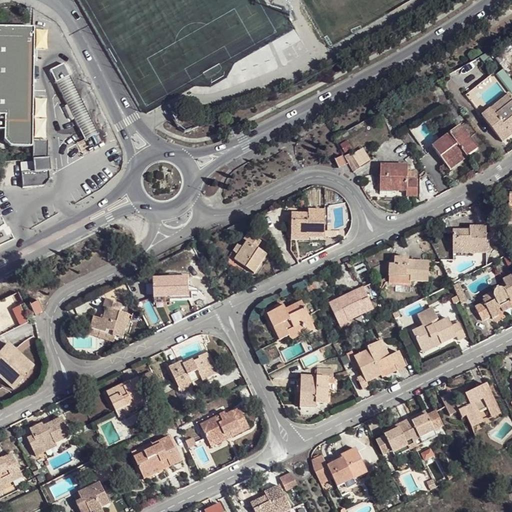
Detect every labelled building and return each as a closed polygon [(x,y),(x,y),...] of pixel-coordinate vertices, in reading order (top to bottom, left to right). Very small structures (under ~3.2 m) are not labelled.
[(33,149),(34,116),(35,30),(0,29),(0,118),(6,118),(6,142),(11,149),(33,149)] [(62,61),(49,67),(55,80),(69,73),(62,61)] [(69,73),(55,80),(61,91),(74,84),(69,73)] [(74,84),(61,91),(66,101),(80,95),(74,84)] [(66,101),(64,103),(67,110),(70,117),(73,116),(86,109),(80,95),(66,101)] [(511,98),(511,97),(490,111),(494,118),(511,105),(511,98)] [(511,105),(494,118),(490,111),(480,119),(499,146),(509,139),(511,137),(511,105)] [(86,109),(73,116),(78,126),(92,120),(86,109)] [(92,120),(78,126),(83,137),(96,130),(92,120)] [(430,149),(445,170),(462,158),(464,161),(469,157),(475,153),(457,129),(430,149)] [(50,171),(49,158),(47,158),(47,142),(34,141),(34,161),(34,172),(21,173),(22,188),(43,186),(49,179),(48,171),(50,171)] [(354,172),(371,162),(363,149),(346,159),(354,172)] [(343,163),(339,156),(331,160),(334,168),(343,163)] [(462,158),(445,170),(447,173),(464,161),(462,158)] [(379,165),(378,187),(395,188),(395,192),(404,193),(404,198),(409,198),(415,198),(416,178),(404,177),(405,166),(379,165)] [(296,215),(296,233),(311,232),(311,237),(320,237),(329,237),(328,211),(312,211),(313,215),(296,215)] [(456,232),(456,250),(473,250),(473,255),(490,255),(490,228),(473,228),(473,232),(464,232),(456,232)] [(265,243),(254,236),(249,242),(252,244),(249,250),(242,246),(238,252),(243,256),(240,261),(249,268),(259,274),(271,256),(261,249),(265,243)] [(402,254),(395,255),(395,262),(389,263),(389,276),(411,276),(411,278),(429,277),(428,257),(409,257),(409,254),(402,254)] [(511,303),(511,278),(507,281),(511,290),(507,292),(505,292),(502,291),(500,292),(498,293),(497,295),(497,298),(487,303),(488,304),(478,308),(485,321),(494,317),(495,319),(498,318),(502,316),(500,313),(501,312),(502,311),(504,310),(503,308),(511,303)] [(173,299),(173,302),(183,302),(192,301),(191,279),(155,281),(157,301),(173,299)] [(348,296),(331,304),(343,328),(353,323),(352,320),(376,309),(365,287),(348,296)] [(124,307),(108,302),(105,310),(110,312),(107,322),(103,332),(124,340),(132,320),(121,315),(124,307)] [(20,307),(18,303),(11,306),(13,311),(20,307)] [(43,313),(38,303),(30,307),(35,317),(43,313)] [(305,325),(309,334),(317,330),(304,304),(288,311),(286,308),(279,312),(271,316),(283,340),(293,335),(292,332),(305,325)] [(20,307),(13,311),(19,323),(26,319),(20,307)] [(415,332),(424,351),(438,344),(436,342),(442,339),(445,345),(453,342),(461,338),(462,341),(469,338),(459,318),(452,321),(451,320),(430,329),(428,326),(415,332)] [(296,340),(309,334),(305,325),(292,332),(293,335),(296,340)] [(438,344),(424,351),(425,354),(445,345),(442,339),(436,342),(438,344)] [(385,342),(380,344),(387,359),(391,358),(385,342)] [(8,344),(3,350),(0,353),(0,378),(14,390),(22,382),(29,374),(11,358),(16,352),(8,344)] [(387,359),(380,344),(370,348),(372,352),(358,358),(368,383),(374,381),(380,378),(379,374),(384,372),(399,366),(400,370),(409,367),(403,353),(391,358),(387,359)] [(16,352),(11,358),(29,374),(35,368),(16,352)] [(201,373),(202,376),(206,382),(220,376),(211,356),(203,360),(204,361),(187,368),(184,363),(178,366),(172,369),(182,390),(195,384),(193,380),(191,377),(201,373)] [(305,403),(319,403),(331,404),(332,378),(320,377),(320,380),(306,379),(305,386),(302,386),(302,402),(305,403)] [(127,409),(128,411),(141,405),(132,384),(123,388),(123,390),(120,391),(117,392),(116,391),(100,398),(109,417),(127,409)] [(197,388),(195,384),(182,390),(184,394),(197,388)] [(491,411),(499,407),(489,387),(467,396),(468,401),(457,406),(452,395),(448,397),(444,398),(452,417),(461,414),(464,420),(469,418),(471,424),(483,419),(481,415),(491,411)] [(503,417),(499,407),(491,411),(495,420),(503,417)] [(130,415),(128,411),(127,409),(109,417),(111,423),(130,415)] [(230,430),(233,438),(242,434),(250,431),(240,410),(226,417),(225,415),(201,426),(208,443),(225,436),(224,433),(230,430)] [(429,414),(407,424),(410,430),(416,427),(416,424),(431,418),(429,414)] [(410,430),(419,448),(426,445),(423,438),(437,432),(436,431),(446,427),(440,414),(431,419),(431,418),(416,424),(416,427),(410,430)] [(486,425),(483,419),(471,424),(474,430),(486,425)] [(54,441),(56,444),(56,446),(71,439),(63,422),(45,430),(44,428),(37,431),(31,434),(33,440),(29,442),(34,453),(50,446),(49,443),(54,441)] [(410,430),(407,424),(385,434),(386,437),(402,430),(403,433),(410,430)] [(211,449),(233,438),(230,430),(224,433),(225,436),(208,443),(211,449)] [(411,451),(419,448),(410,430),(403,433),(402,430),(386,437),(387,438),(383,440),(378,442),(385,455),(393,451),(394,452),(409,446),(411,451)] [(423,438),(426,445),(440,438),(437,432),(423,438)] [(156,448),(136,458),(144,475),(165,466),(164,462),(170,460),(173,467),(178,465),(183,462),(171,437),(155,444),(156,448)] [(133,452),(136,458),(156,448),(155,444),(154,443),(133,452)] [(396,458),(411,451),(409,446),(394,452),(396,458)] [(323,457),(316,461),(316,464),(316,469),(317,473),(319,479),(322,485),(333,480),(336,485),(351,478),(353,482),(369,474),(357,450),(349,453),(342,457),(344,460),(329,468),(323,457)] [(0,491),(4,489),(2,484),(21,475),(12,457),(0,462),(0,491)] [(147,480),(173,467),(170,460),(164,462),(165,466),(144,475),(147,480)] [(286,492),(298,486),(297,484),(292,480),(286,476),(280,479),(286,492)] [(337,489),(353,482),(351,478),(336,485),(337,489)] [(83,504),(77,506),(79,511),(103,511),(103,510),(107,508),(111,506),(101,485),(79,495),(83,504)] [(281,487),(265,493),(266,497),(262,499),(257,502),(251,504),(255,511),(289,511),(291,511),(281,487)]
